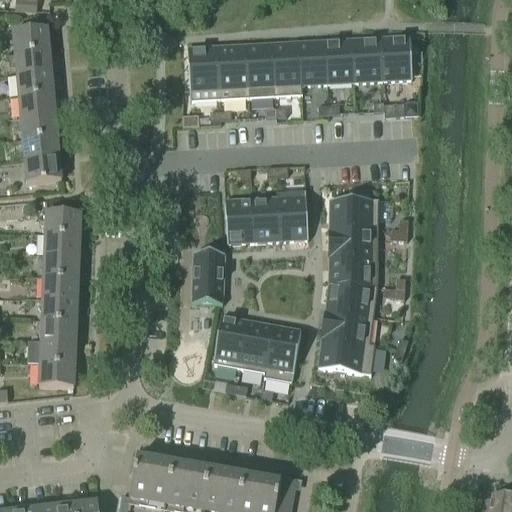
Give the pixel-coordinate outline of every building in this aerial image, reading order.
[(25,16),(26,3),(15,2),(14,15),(25,16)] [(26,3),(25,16),(36,17),(37,4),(26,3)] [(15,57),(49,54),(47,32),(13,35),(15,57)] [(382,42),(379,42),(380,59),(382,86),(384,86),(411,84),(409,41),(382,42)] [(354,44),(351,44),(352,75),(353,87),(356,87),(382,86),(380,59),(379,42),(354,44)] [(326,45),(324,45),(325,62),(327,89),(329,89),(353,87),(352,75),(351,44),(326,45)] [(299,47),(298,47),(300,81),(300,90),(301,90),(327,89),(325,62),(324,45),(299,47)] [(298,47),(272,48),(273,70),(275,101),(301,100),(302,100),(301,90),(300,90),(300,81),(298,47)] [(271,48),(245,49),(247,82),(248,103),(274,101),(275,101),(273,70),(272,48),(271,48)] [(243,50),(217,51),(218,74),(220,104),(246,103),(248,103),(247,82),(245,49),(243,50)] [(215,51),(187,53),(190,106),(218,104),(220,104),(218,74),(217,51),(215,51)] [(49,54),(15,57),(17,78),(51,75),(49,54)] [(53,97),(51,75),(17,78),(19,100),(53,97)] [(53,97),(19,100),(21,121),(55,118),(53,97)] [(372,108),(373,116),(383,116),(383,109),(383,107),(372,108)] [(404,108),(383,109),(383,116),(383,122),(404,121),(404,108)] [(338,109),(328,110),(328,119),(339,118),(338,109)] [(318,120),(328,119),(328,110),(317,111),(318,120)] [(286,112),(275,113),(275,122),(286,121),(286,112)] [(275,113),(264,114),(265,122),(275,122),(275,113)] [(231,115),(220,116),(220,125),(231,124),(231,115)] [(209,116),(210,125),(220,125),(220,116),(209,116)] [(57,140),(55,118),(21,121),(23,143),(57,140)] [(59,161),(57,140),(23,143),(25,165),(59,161)] [(59,161),(25,165),(27,187),(61,184),(59,161)] [(287,171),(276,172),(277,181),(287,180),(287,171)] [(266,181),(277,181),(276,172),(266,173),(266,181)] [(250,173),(239,174),(240,183),(250,182),(250,173)] [(305,196),(277,197),(277,202),(278,202),(280,246),(308,244),(305,196)] [(252,204),(254,247),(280,246),(278,202),(277,202),(252,204)] [(225,205),(224,205),(227,249),(254,247),(252,204),(225,205)] [(329,204),(329,234),(377,234),(378,206),(378,204),(329,204)] [(47,214),(46,237),(80,239),(81,216),(47,214)] [(399,224),(399,235),(407,235),(408,225),(407,225),(399,224)] [(328,263),(377,263),(377,234),(329,234),(328,263)] [(390,234),(390,245),(407,246),(407,235),(390,234)] [(46,237),(45,259),(79,261),(80,239),(46,237)] [(220,310),(222,310),(224,259),(221,259),(193,258),(191,309),(220,310)] [(45,259),(44,281),(78,283),(79,261),(45,259)] [(328,263),(328,289),(377,292),(377,263),(328,263)] [(78,283),(44,281),(43,303),(77,305),(78,283)] [(396,283),(395,294),(404,294),(405,283),(396,283)] [(328,289),(325,315),(373,321),(377,292),(328,289)] [(395,294),(395,304),(404,305),(404,294),(395,294)] [(77,305),(43,303),(42,326),(76,327),(77,305)] [(321,343),(345,346),(369,350),(369,349),(373,321),(325,315),(321,343)] [(221,321),(212,369),(239,373),(248,326),(221,321)] [(42,326),(41,348),(75,349),(76,327),(42,326)] [(248,326),(239,373),(264,378),(265,378),(274,330),(248,326)] [(264,378),(263,383),(264,383),(291,387),(301,335),(274,330),(265,378),(264,378)] [(321,343),(317,373),(370,380),(374,350),(374,349),(369,349),(369,350),(345,346),(321,343)] [(399,343),(396,353),(404,356),(408,346),(399,343)] [(28,347),(27,369),(40,369),(75,371),(75,349),(41,348),(28,347)] [(392,363),(401,366),(404,356),(396,353),(392,363)] [(40,369),(39,392),(74,393),(75,371),(40,369)] [(226,388),(224,397),(225,397),(234,398),(236,390),(226,388)] [(236,390),(234,398),(236,399),(245,400),(247,392),(236,390)] [(262,394),(260,403),(271,405),(273,396),(262,394)] [(132,488),(129,501),(129,502),(130,502),(184,511),(274,511),(279,486),(136,461),(133,476),(132,488)] [(279,486),(274,511),(290,511),(295,489),(279,486)] [(482,511),(511,511),(511,500),(491,497),(490,503),(484,502),(482,511)] [(129,502),(129,501),(121,500),(118,511),(127,511),(130,502),(129,502)]
